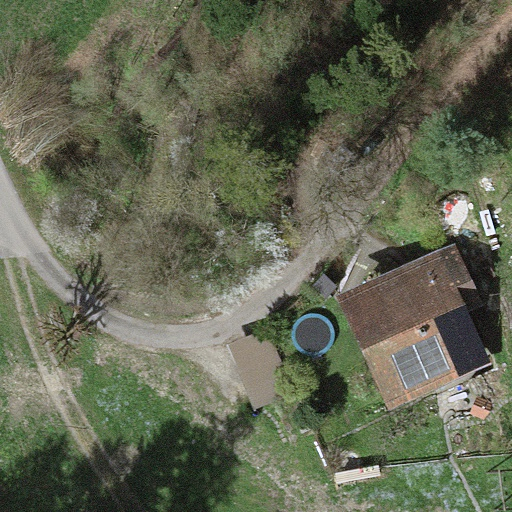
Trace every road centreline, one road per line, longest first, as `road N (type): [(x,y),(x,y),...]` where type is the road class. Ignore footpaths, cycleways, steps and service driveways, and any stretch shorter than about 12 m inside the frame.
road 1 (track): [(0,195),(12,224),(54,275),(109,318),(159,334),(227,327),(269,300),(511,27)]
road 2 (track): [(12,224),(34,333),(131,511)]
